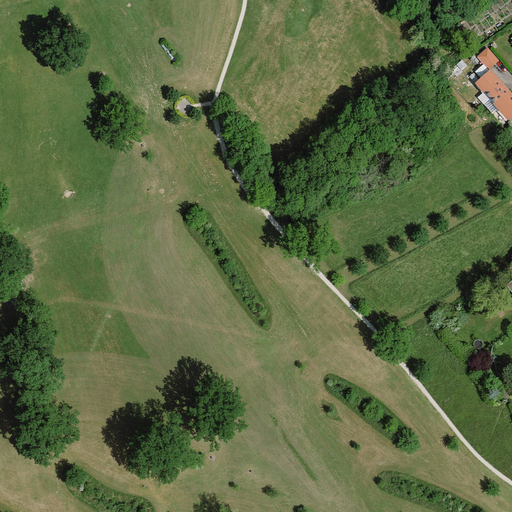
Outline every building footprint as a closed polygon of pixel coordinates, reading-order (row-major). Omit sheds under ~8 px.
[(495,64),(498,61),(487,48),(477,57),(484,64),(489,69),(495,64)] [(482,81),(491,73),(484,64),(483,64),(475,72),(482,81)] [(503,87),(491,73),(482,81),(478,85),(484,92),(490,99),(503,87)] [(511,96),(503,87),(490,99),(498,108),(502,112),(511,103),(511,96)] [(490,99),(484,92),(478,97),(484,105),(492,114),(498,108),(490,99)] [(511,103),(502,112),(509,120),(510,119),(511,117),(511,103)]
